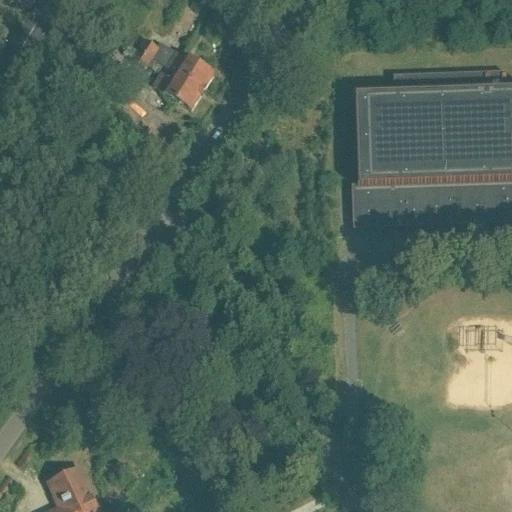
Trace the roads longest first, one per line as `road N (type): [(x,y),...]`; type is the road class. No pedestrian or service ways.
road 1 (residential): [(355,511),(247,297),(215,259),(159,218)]
road 2 (unclassified): [(159,218),(0,443)]
road 3 (unclassified): [(159,218),(300,0)]
